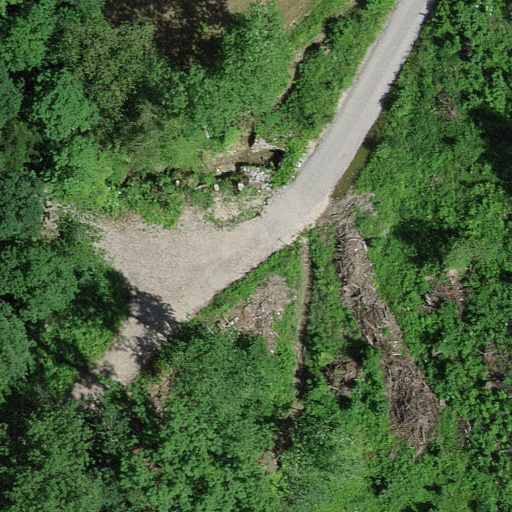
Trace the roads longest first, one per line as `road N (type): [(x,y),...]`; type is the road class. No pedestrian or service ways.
road 1 (track): [(419,0),(334,135),(0,452)]
road 2 (track): [(195,275),(0,162)]
